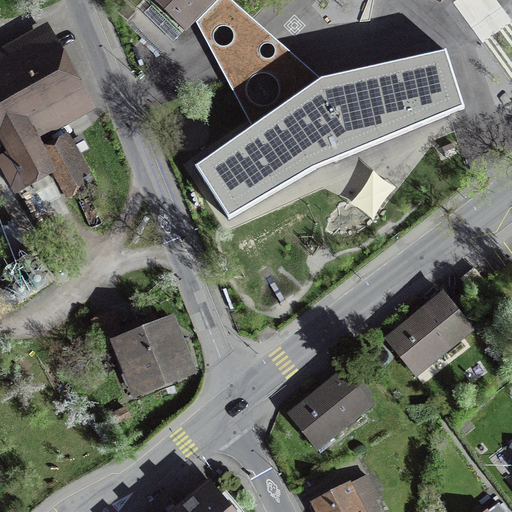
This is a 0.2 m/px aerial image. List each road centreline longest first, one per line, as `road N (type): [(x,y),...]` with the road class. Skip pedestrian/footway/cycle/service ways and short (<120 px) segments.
road 1 (residential): [(81,0),(239,395)]
road 2 (residential): [(511,191),(239,395)]
road 3 (unclassified): [(239,395),(96,511)]
road 4 (residential): [(239,395),(290,511)]
